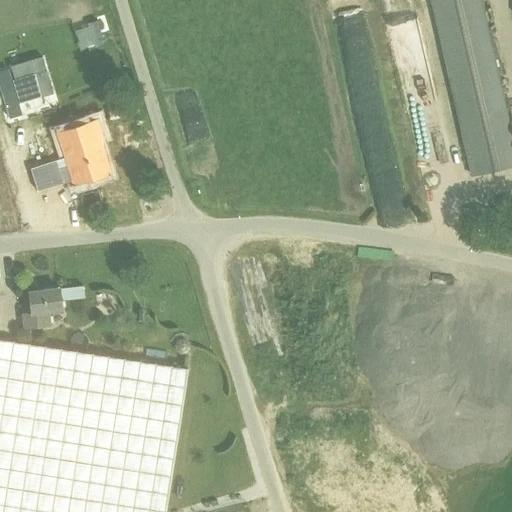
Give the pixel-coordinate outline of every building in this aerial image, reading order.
[(511,165),(511,138),(480,0),(431,0),(472,175),(511,165)] [(97,20),(88,23),(95,46),(104,43),(101,33),(97,20)] [(30,108),(11,109),(12,126),(32,124),(30,108)] [(85,137),(62,145),(66,156),(74,180),(75,184),(108,173),(97,137),(100,135),(96,121),(81,125),(85,137)] [(64,183),(56,160),(29,168),(37,192),(64,183)] [(29,292),(31,313),(23,313),(25,328),(50,325),(48,312),(62,310),(59,289),(29,292)] [(0,511),(165,511),(188,369),(0,339),(0,511)]
